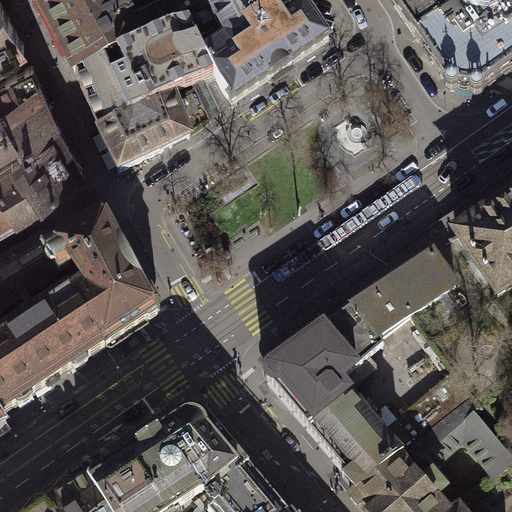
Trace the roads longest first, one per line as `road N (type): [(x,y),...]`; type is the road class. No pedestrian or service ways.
road 1 (primary): [(208,362),(466,181)]
road 2 (primary): [(439,145),(195,317)]
road 3 (unclassified): [(367,48),(150,192),(138,211)]
road 4 (primary): [(0,503),(208,362)]
road 5 (primary): [(195,317),(0,455)]
road 6 (residential): [(208,362),(316,508)]
road 7 (residential): [(439,145),(367,48)]
road 8 (residential): [(138,211),(195,317)]
